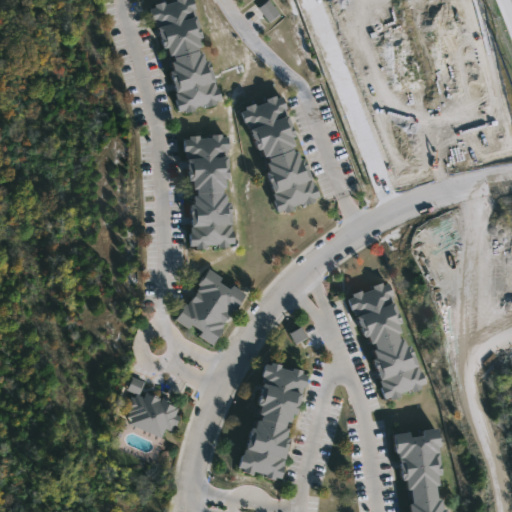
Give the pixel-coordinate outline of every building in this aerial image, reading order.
[(192,0),(195,8),(193,9),(194,16),(200,38),(197,39),(199,47),(195,48),(197,54),(200,54),(203,62),(207,60),(213,82),(214,81),(216,87),(217,87),(220,99),(214,101),(215,104),(206,107),(205,104),(193,108),(194,111),(185,113),(184,110),(177,111),(174,99),(176,99),(167,74),(169,74),(168,72),(172,71),(169,62),(172,61),(170,55),(167,56),(165,47),(161,48),(156,28),(157,28),(155,20),(152,20),(149,9),(154,7),(153,4),(163,1),(164,4),(176,1),(175,0),(192,0)] [(258,9),(268,24),(279,16),(269,2),(258,9)] [(275,95),(276,98),(281,95),(286,108),(283,108),(295,136),(290,137),(293,146),(290,147),(292,153),(295,152),(298,160),(302,158),(310,179),(313,185),(314,184),(319,196),(312,198),(314,201),(304,205),(303,202),(292,206),(293,209),(283,212),(282,209),(276,212),(272,200),(275,199),(265,173),(267,172),(264,163),(268,162),(266,156),(262,158),(259,149),(255,150),(248,130),(250,129),(248,122),(244,124),(240,111),(245,109),(244,107),(253,103),(254,105),(266,101),(265,98),(275,95)] [(220,134),(220,137),(227,137),(227,150),(223,150),(223,157),(225,157),(226,179),(223,180),(223,189),(219,189),(220,195),(223,195),(223,203),(227,203),(228,225),(230,224),(230,231),(232,231),(232,244),(226,244),(226,247),(217,248),(217,245),(204,245),(204,249),(194,250),(194,247),(187,247),(187,233),(189,233),(188,206),(191,205),(191,196),(194,196),(194,190),(190,190),(190,182),(186,182),(185,160),(184,153),(182,153),(182,139),(188,139),(188,136),(198,135),(198,139),(210,138),(210,134),(220,134)] [(217,281),(227,287),(229,284),(242,292),(232,309),(230,308),(227,312),(226,312),(219,322),(217,326),(219,328),(209,344),(195,335),(198,330),(186,322),(183,327),(170,319),(181,302),(183,303),(186,299),(187,300),(205,270),(218,279),(217,281)] [(386,284),(398,320),(395,322),(398,330),(395,331),(397,338),(400,336),(403,345),(407,343),(414,364),(411,365),(411,366),(415,365),(417,371),(419,370),(423,382),(418,384),(419,387),(410,390),(409,388),(397,392),(398,396),(389,399),(388,395),(382,397),(378,385),(379,385),(377,379),(381,377),(381,376),(377,378),(369,356),(372,355),(370,348),(373,347),(371,340),(368,342),(365,333),(361,335),(352,308),(349,310),(346,300),(350,299),(349,295),(358,292),(359,295),(371,291),(370,288),(380,284),(380,286),(386,284)] [(280,365),(280,368),(292,371),(293,368),(302,370),(302,374),(307,375),(295,415),(291,413),(288,421),(285,420),(283,427),(287,428),(284,436),(289,438),(283,459),(283,460),(281,466),(284,466),(280,479),(274,477),(273,481),(264,478),(265,475),(252,472),(252,475),(242,472),(243,469),(237,467),(240,454),(242,455),(249,427),(253,428),(255,420),(259,421),(261,414),(257,413),(259,405),(255,404),(261,382),(259,382),(264,363),(270,365),(270,362),(280,365)] [(137,395),(141,396),(143,390),(159,398),(160,396),(168,400),(167,402),(173,404),(172,406),(175,407),(173,414),(177,416),(173,425),(171,425),(169,430),(163,427),(158,437),(126,422),(128,418),(125,416),(127,412),(125,411),(127,407),(124,406),(129,396),(131,397),(133,393),(124,389),(130,375),(143,381),(137,395)] [(435,425),(437,445),(435,445),(439,473),(435,473),(436,483),(433,484),(434,498),(439,497),(440,508),(444,507),(444,511),(407,511),(406,502),(410,502),(408,487),(404,488),(403,478),(399,478),(395,451),(392,451),(390,432),(406,430),(407,435),(420,433),(419,428),(435,425)]
